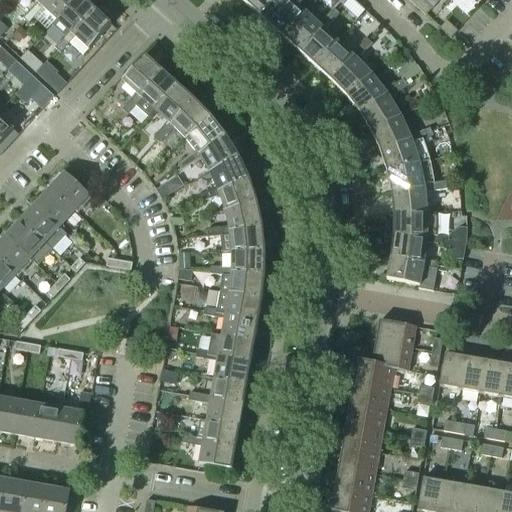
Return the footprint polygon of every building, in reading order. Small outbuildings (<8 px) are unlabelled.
[(40,7),(45,0),(32,0),(38,5),(30,13),(36,18),(44,10),(40,7)] [(57,22),(76,0),(45,0),(40,7),(44,10),(57,22)] [(72,37),(95,12),(81,0),(76,0),(57,22),(69,34),(62,42),(69,48),(70,46),(76,40),(72,37)] [(259,18),(274,0),(246,0),(243,4),(259,18)] [(279,36),(282,39),(304,14),(300,10),(288,0),(274,0),(259,18),(279,36)] [(432,10),(421,0),(420,0),(414,7),(425,17),(432,10)] [(331,24),(339,16),(333,10),(325,19),(331,24)] [(83,57),(111,27),(95,12),(72,37),(76,40),(70,46),(83,57)] [(29,26),(36,18),(30,13),(23,21),(29,26)] [(298,54),(321,29),(318,27),(304,14),(282,39),(298,54)] [(315,69),(337,44),(324,32),(331,24),(325,19),(318,27),(321,29),(298,54),(315,69)] [(457,33),(446,23),(439,30),(450,40),(457,33)] [(363,53),(371,45),(365,40),(357,48),(363,53)] [(61,56),(69,48),(62,42),(55,50),(61,56)] [(353,58),(350,56),(337,44),(315,69),(330,83),(353,58)] [(346,99),(371,77),(356,61),(363,53),(357,48),(350,56),(353,58),(330,83),(344,97),(346,99)] [(0,59),(4,63),(10,58),(0,49),(0,59)] [(139,98),(161,73),(144,58),(122,83),(136,95),(129,103),(135,109),(135,108),(142,101),(139,98)] [(32,78),(23,70),(18,76),(27,84),(32,78)] [(155,112),(177,87),(161,73),(139,98),(142,101),(135,108),(148,119),(154,112),(155,112)] [(384,93),(371,77),(346,99),(355,111),(359,116),(386,97),(384,93)] [(41,87),(32,78),(27,84),(36,93),(41,87)] [(407,87),(402,81),(393,87),(397,94),(407,87)] [(171,127),(193,102),(177,87),(155,112),(167,123),(160,131),(167,136),(174,129),(171,127)] [(400,119),(389,100),(397,94),(393,87),(384,93),(386,97),(359,116),(365,125),(370,134),(400,119)] [(185,141),(210,119),(193,102),(171,127),(174,129),(185,141)] [(127,117),(135,109),(129,103),(121,111),(127,117)] [(0,146),(13,132),(0,119),(0,146)] [(197,157),(225,138),(210,119),(185,141),(195,153),(187,159),(192,166),(200,160),(197,157)] [(411,142),(409,138),(400,119),(370,134),(374,141),(379,154),(411,142)] [(432,137),(429,130),(419,134),(422,142),(422,141),(432,137)] [(158,145),(167,136),(160,131),(153,140),(158,145)] [(429,162),(422,141),(422,142),(419,134),(409,138),(411,142),(379,154),(381,158),(386,175),(429,162)] [(239,159),(225,138),(197,157),(200,160),(209,175),(239,159)] [(181,172),(192,166),(187,159),(177,166),(181,172)] [(249,181),(239,159),(209,175),(216,189),(207,193),(210,201),(219,197),(217,193),(249,181)] [(434,185),(430,163),(429,162),(386,175),(391,196),(424,190),(423,186),(434,185)] [(89,198),(64,175),(49,191),(74,214),(89,198)] [(257,204),(249,181),(217,193),(219,197),(225,213),(257,204)] [(446,191),(445,183),(434,185),(435,193),(446,191)] [(427,215),(424,194),(435,193),(434,185),(423,186),(424,190),(391,196),(393,217),(427,215)] [(74,214),(49,191),(34,207),(59,230),(74,214)] [(210,201),(207,193),(196,198),(198,204),(210,201)] [(262,228),(257,204),(225,213),(228,228),(219,230),(219,238),(230,237),(229,233),(262,228)] [(59,230),(34,207),(20,223),(44,246),(59,230)] [(427,216),(427,215),(393,217),(393,239),(426,241),(426,237),(437,238),(437,215),(427,216)] [(44,246),(20,223),(5,239),(30,262),(44,246)] [(265,253),(262,228),(229,233),(230,237),(219,238),(220,254),(230,254),(265,253)] [(219,238),(219,230),(207,233),(207,239),(219,238)] [(424,262),(426,245),(436,246),(437,238),(426,237),(426,241),(393,239),(390,260),(423,266),(424,262)] [(448,246),(448,238),(437,238),(436,246),(448,246)] [(30,262),(5,239),(0,244),(0,263),(15,278),(30,262)] [(265,277),(265,253),(230,254),(231,269),(222,269),(221,277),(231,278),(231,274),(265,277)] [(76,275),(84,266),(79,260),(70,269),(76,275)] [(432,294),(437,271),(433,270),(435,264),(424,262),(423,266),(390,260),(386,282),(418,288),(417,291),(432,294)] [(118,271),(119,263),(107,261),(106,268),(118,271)] [(15,278),(0,263),(0,293),(15,278)] [(130,273),(132,265),(119,263),(118,271),(130,273)] [(221,277),(222,269),(209,269),(209,276),(221,277)] [(262,300),(265,277),(231,274),(231,278),(221,277),(219,293),(262,300)] [(70,282),(64,276),(55,285),(61,291),(70,282)] [(52,300),(61,291),(55,285),(47,295),(52,300)] [(258,323),(262,300),(219,293),(216,311),(215,311),(214,319),(224,321),(225,317),(258,323)] [(32,323),(40,313),(35,308),(26,317),(32,323)] [(214,319),(215,311),(204,309),(203,317),(214,319)] [(23,332),(32,323),(26,317),(17,326),(23,332)] [(254,344),(258,323),(225,317),(224,321),(221,338),(254,344)] [(412,351),(415,329),(379,323),(375,345),(412,351)] [(250,365),(254,344),(221,338),(218,356),(208,354),(206,362),(217,363),(217,360),(250,365)] [(440,356),(442,342),(433,340),(431,355),(440,356)] [(27,354),(28,346),(15,344),(14,352),(27,354)] [(408,374),(412,351),(375,345),(371,365),(371,366),(394,370),(393,371),(408,374)] [(39,356),(40,348),(28,346),(27,354),(39,356)] [(69,361),(70,353),(58,351),(57,359),(69,361)] [(206,362),(208,354),(197,352),(195,360),(206,362)] [(81,363),(83,356),(70,353),(69,361),(81,363)] [(437,371),(440,356),(431,355),(428,369),(437,371)] [(459,392),(465,359),(445,355),(439,388),(459,392)] [(480,396),(485,362),(465,359),(459,392),(480,396)] [(247,386),(250,365),(217,360),(217,363),(214,380),(247,386)] [(500,399),(506,366),(485,362),(480,396),(500,399)] [(390,392),(393,371),(394,370),(371,366),(371,365),(357,363),(353,386),(390,392)] [(511,401),(511,366),(506,366),(500,399),(511,401)] [(243,408),(247,386),(214,380),(211,398),(200,396),(199,404),(209,406),(210,402),(243,408)] [(386,412),(390,392),(353,386),(350,406),(386,412)] [(432,399),(434,390),(419,388),(418,396),(432,399)] [(199,404),(200,396),(189,394),(188,402),(199,404)] [(431,407),(432,399),(418,396),(416,405),(431,407)] [(0,434),(13,437),(19,404),(0,400),(0,434)] [(239,429),(243,408),(210,402),(209,406),(206,423),(239,429)] [(34,441),(40,408),(19,404),(13,437),(34,441)] [(382,434),(386,412),(350,406),(346,428),(382,434)] [(56,444),(62,411),(40,408),(34,441),(56,444)] [(78,448),(84,415),(62,411),(56,444),(78,448)] [(235,451),(239,429),(206,423),(199,422),(196,440),(192,439),(191,447),(202,449),(202,445),(235,451)] [(453,435),(455,424),(445,423),(443,433),(453,435)] [(463,437),(465,426),(455,424),(453,435),(463,437)] [(378,457),(382,434),(346,428),(342,450),(378,457)] [(493,442),(495,431),(485,430),(483,440),(493,442)] [(425,442),(426,433),(412,431),(410,439),(425,442)] [(503,444),(505,433),(495,431),(493,442),(503,444)] [(191,447),(192,439),(181,437),(180,445),(191,447)] [(423,450),(425,442),(410,439),(409,448),(423,450)] [(450,452),(452,441),(442,439),(440,450),(450,452)] [(460,453),(462,443),(452,441),(450,452),(460,453)] [(232,472),(235,451),(202,445),(202,449),(199,466),(232,472)] [(490,459),(492,448),(482,446),(480,457),(490,459)] [(500,461),(502,450),(492,448),(490,459),(500,461)] [(375,477),(378,457),(342,450),(338,471),(375,477)] [(371,498),(375,477),(338,471),(335,491),(371,498)] [(417,485),(418,476),(404,474),(402,482),(417,485)] [(438,511),(443,484),(423,480),(416,511),(438,511)] [(0,511),(21,511),(26,486),(5,482),(0,510),(0,511)] [(415,493),(417,485),(402,482),(401,490),(415,493)] [(459,511),(463,487),(443,484),(438,511),(459,511)] [(43,511),(47,490),(26,486),(21,511),(43,511)] [(479,511),(484,491),(463,487),(459,511),(479,511)] [(66,511),(70,494),(47,490),(43,511),(66,511)] [(368,511),(371,498),(335,491),(330,511),(368,511)] [(500,511),(504,494),(484,491),(479,511),(500,511)] [(511,511),(511,495),(504,494),(500,511),(511,511)] [(152,511),(154,504),(146,502),(144,511),(152,511)]
